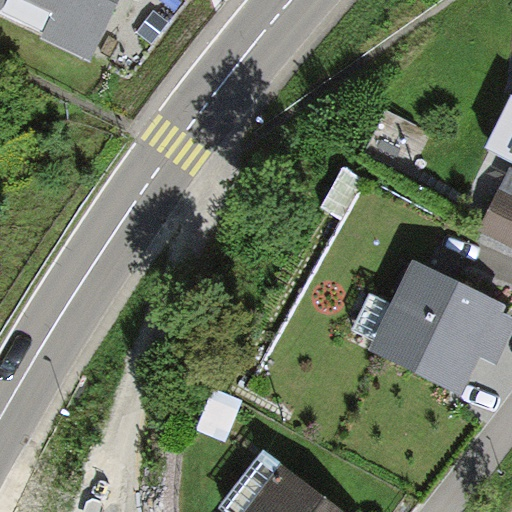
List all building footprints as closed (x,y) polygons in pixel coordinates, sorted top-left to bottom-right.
[(115,0),(0,0),(0,13),(90,55),(115,0)] [(511,163),(511,122),(496,156),(511,163)] [(511,250),(511,174),(483,237),(511,250)] [(414,269),(372,360),(459,401),(480,357),(497,365),(511,333),(511,324),(499,318),(502,310),(414,269)] [(341,511),(265,456),(224,511),(341,511)]
